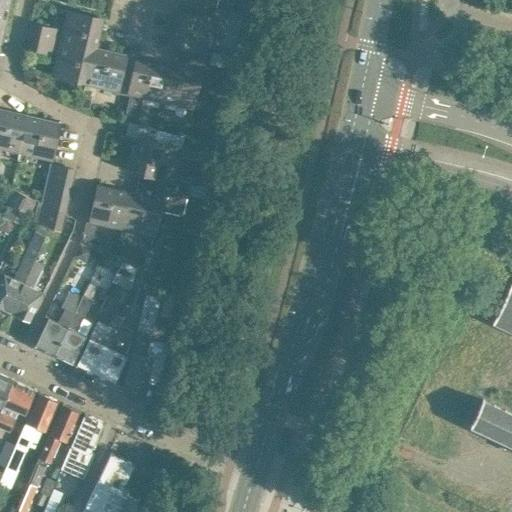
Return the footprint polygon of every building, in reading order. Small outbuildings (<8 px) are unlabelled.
[(0,0),(0,20),(3,22),(8,0),(0,0)] [(205,51),(215,6),(188,0),(176,0),(174,10),(180,12),(173,43),(178,44),(175,56),(209,64),(212,52),(205,51)] [(35,24),(32,37),(95,51),(95,50),(94,49),(101,18),(68,11),(64,31),(35,24)] [(88,83),(95,51),(32,37),(29,50),(57,57),(53,75),(88,83)] [(129,96),(138,60),(139,54),(125,51),(124,56),(95,50),(95,51),(88,83),(116,89),(116,93),(129,96)] [(206,76),(209,64),(175,56),(173,67),(170,67),(162,100),(192,107),(200,74),(206,76)] [(162,100),(170,67),(138,60),(129,96),(125,114),(139,117),(144,96),(162,100)] [(0,144),(20,150),(28,117),(0,110),(0,144)] [(51,157),(59,125),(28,117),(20,150),(51,157)] [(183,135),(149,127),(147,140),(174,146),(180,148),(183,135)] [(122,145),(137,146),(138,133),(122,132),(122,145)] [(174,146),(147,140),(141,139),(134,171),(139,172),(137,183),(187,195),(190,183),(167,178),(174,146)] [(75,169),(50,164),(49,163),(45,181),(71,187),(75,169)] [(68,198),(71,187),(45,181),(42,192),(68,198)] [(183,216),(187,195),(137,183),(134,195),(129,194),(122,227),(154,234),(159,211),(183,216)] [(122,227),(129,194),(98,187),(91,217),(88,216),(84,233),(95,236),(98,221),(122,227)] [(29,213),(35,199),(15,190),(9,205),(29,213)] [(64,213),(68,198),(42,192),(40,201),(64,213)] [(61,229),(64,213),(40,201),(38,200),(34,218),(54,228),(61,229)] [(35,261),(47,235),(36,231),(14,278),(5,274),(0,284),(0,306),(11,311),(35,261)] [(130,288),(137,265),(123,258),(112,280),(130,288)] [(30,320),(39,300),(41,297),(43,292),(33,287),(43,265),(35,261),(11,311),(30,320)] [(74,272),(69,287),(81,292),(86,276),(74,272)] [(511,413),(482,399),(470,426),(511,445),(511,281),(493,322),(511,331),(511,413)] [(55,354),(71,321),(82,297),(69,292),(62,307),(65,309),(59,323),(49,319),(36,345),(55,354)] [(73,363),(86,335),(78,331),(93,298),(83,294),(82,297),(71,321),(55,354),(73,363)] [(148,340),(153,321),(158,299),(145,296),(124,387),(144,392),(146,382),(159,385),(168,344),(148,340)] [(95,373),(116,331),(115,331),(118,323),(121,318),(113,314),(107,326),(98,322),(90,339),(89,338),(77,364),(95,373)] [(115,331),(116,331),(95,373),(115,382),(133,343),(130,341),(133,334),(128,331),(133,321),(122,316),(121,318),(118,323),(115,331)] [(0,411),(14,379),(0,372),(0,411)] [(14,379),(0,411),(0,423),(10,428),(18,410),(26,413),(36,390),(14,379)] [(26,450),(37,427),(46,431),(59,401),(39,391),(15,445),(26,450)] [(62,403),(39,457),(50,462),(60,438),(68,441),(81,411),(62,403)] [(91,451),(104,422),(84,413),(61,468),(83,478),(94,452),(91,451)] [(0,441),(5,444),(10,432),(0,427),(0,441)] [(134,462),(111,452),(87,504),(96,509),(99,510),(103,511),(117,511),(125,495),(120,492),(134,462)] [(18,468),(7,463),(0,478),(0,482),(10,487),(18,468)] [(27,511),(46,469),(38,466),(18,511),(27,511)] [(135,511),(138,501),(125,495),(117,511),(135,511)]
